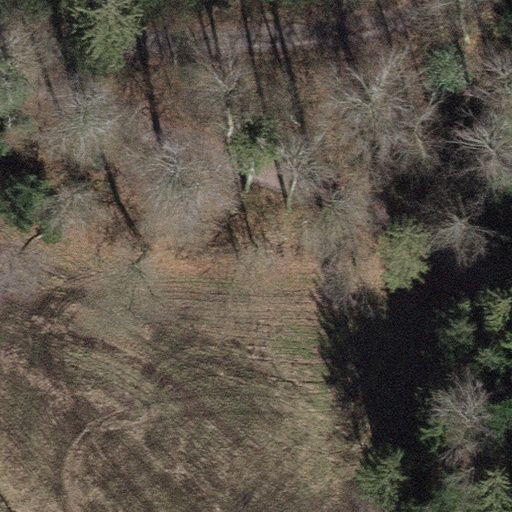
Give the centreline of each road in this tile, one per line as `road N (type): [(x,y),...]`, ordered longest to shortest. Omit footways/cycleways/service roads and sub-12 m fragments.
road 1 (track): [(511,287),(334,195),(0,71)]
road 2 (track): [(0,59),(360,21),(438,0)]
